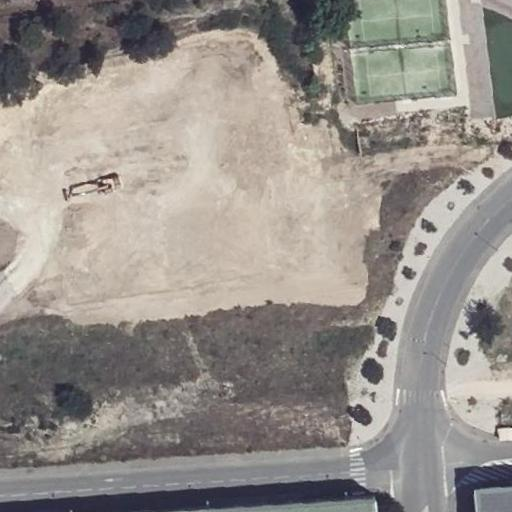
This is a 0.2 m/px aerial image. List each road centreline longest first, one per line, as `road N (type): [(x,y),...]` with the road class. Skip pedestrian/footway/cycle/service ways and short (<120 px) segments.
road 1 (unclassified): [(423,469),(0,497)]
road 2 (unclassified): [(511,195),(461,246),(437,293),(421,391),(423,469)]
